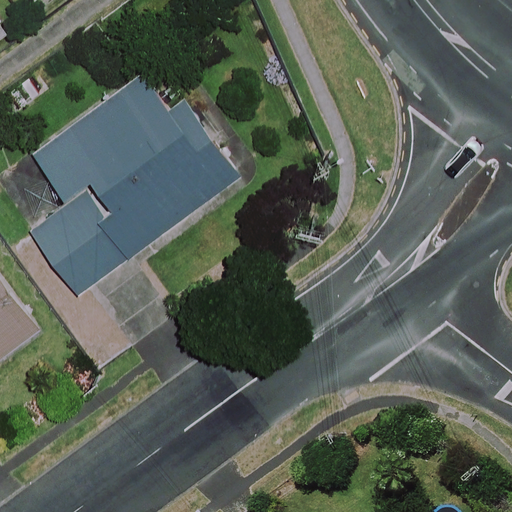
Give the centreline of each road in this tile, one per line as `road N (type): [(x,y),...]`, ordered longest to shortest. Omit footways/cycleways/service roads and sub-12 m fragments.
road 1 (tertiary): [(76,511),(399,274)]
road 2 (tertiary): [(399,274),(511,136)]
road 3 (residential): [(511,372),(399,274)]
road 4 (tertiary): [(422,0),(511,87)]
